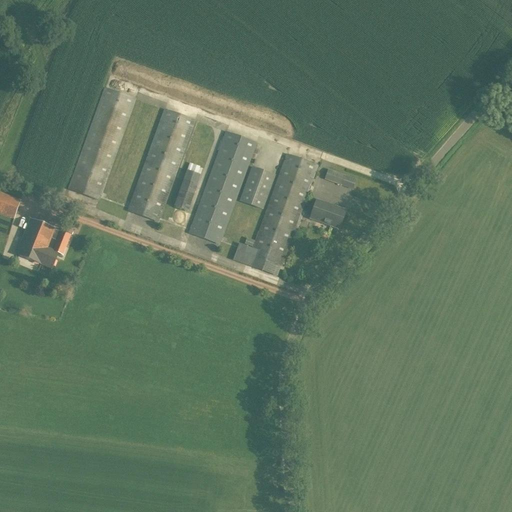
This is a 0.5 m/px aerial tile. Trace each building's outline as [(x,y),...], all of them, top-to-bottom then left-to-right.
[(68,189),(99,201),(136,99),(104,88),(68,189)] [(128,211),(159,223),(195,121),(164,110),(128,211)] [(316,115),(306,143),(344,157),(354,128),(316,115)] [(226,132),(189,233),(220,245),(257,144),(226,132)] [(254,248),(247,266),(277,277),(317,167),(287,156),(256,242),(247,239),(245,244),(254,248)] [(200,172),(203,166),(193,163),(190,169),(200,172)] [(239,202),(263,210),(275,176),(251,167),(239,202)] [(328,169),(324,180),(353,190),(357,180),(328,169)] [(201,176),(187,171),(174,207),(188,211),(201,176)] [(355,191),(336,187),(333,199),(352,204),(355,191)] [(21,200),(0,192),(0,214),(14,220),(21,200)] [(311,219),(339,229),(346,211),(318,201),(311,219)] [(71,236),(61,232),(54,251),(47,248),(55,229),(31,220),(17,255),(52,268),(58,254),(63,256),(71,236)]
